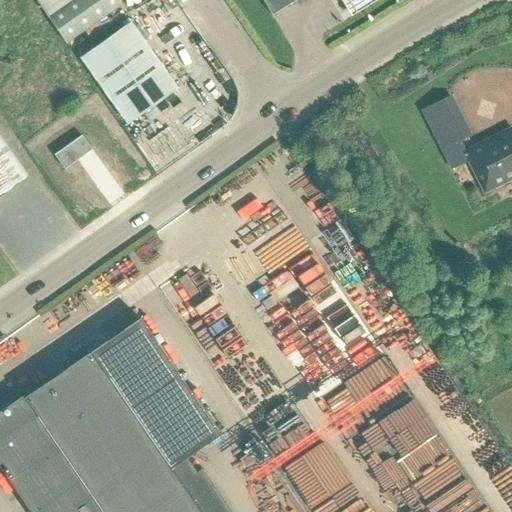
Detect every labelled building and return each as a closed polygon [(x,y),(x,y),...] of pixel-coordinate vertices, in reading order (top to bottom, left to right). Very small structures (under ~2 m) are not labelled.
[(35,0),(66,44),(122,5),(118,0),(35,0)] [(262,0),(272,16),(297,0),(262,0)] [(340,0),(351,17),(378,0),(340,0)] [(177,89),(130,23),(81,58),(128,124),(177,89)] [(441,150),(468,137),(448,98),(422,111),(441,150)] [(464,153),(484,192),(511,178),(511,131),(511,129),(464,153)] [(81,135),(54,155),(65,170),(92,150),(81,135)] [(0,136),(0,196),(29,177),(0,136)] [(192,361),(214,348),(203,329),(191,336),(187,328),(224,307),(218,296),(213,299),(200,278),(170,296),(178,311),(166,318),(192,361)] [(196,473),(186,458),(220,435),(140,319),(25,397),(24,395),(0,411),(0,468),(30,511),(230,511),(202,469),(196,473)] [(213,335),(224,351),(216,356),(227,372),(256,352),(234,320),(213,335)] [(253,444),(289,421),(254,365),(218,387),(253,444)] [(395,387),(357,411),(372,435),(410,410),(395,387)] [(340,446),(360,432),(346,412),(326,426),(340,446)] [(396,466),(371,475),(379,497),(404,487),(396,466)]
